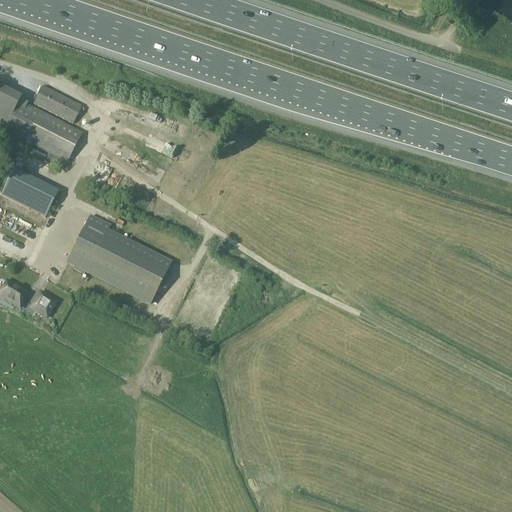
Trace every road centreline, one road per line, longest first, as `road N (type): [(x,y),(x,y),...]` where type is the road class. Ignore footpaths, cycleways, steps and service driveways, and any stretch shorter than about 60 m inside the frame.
road 1 (motorway): [(36,0),(511,160)]
road 2 (motorway): [(511,107),(187,0)]
road 3 (unclassified): [(460,51),(321,0)]
